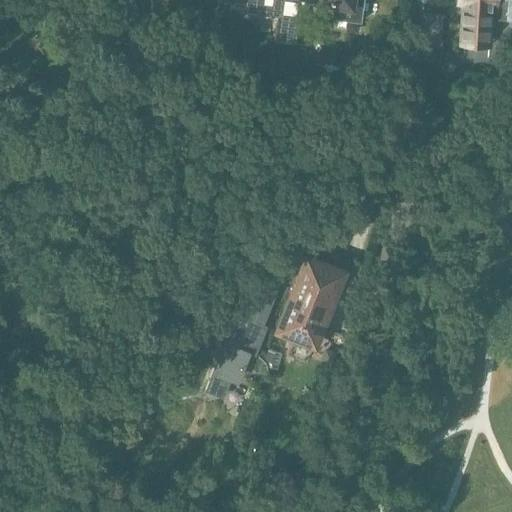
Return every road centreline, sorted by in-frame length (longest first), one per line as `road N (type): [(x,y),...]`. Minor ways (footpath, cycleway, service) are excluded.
road 1 (unclassified): [(328,511),(357,455),(385,269),(433,161)]
road 2 (unclassified): [(433,161),(417,124),(415,0)]
road 3 (unclassified): [(433,161),(511,68)]
